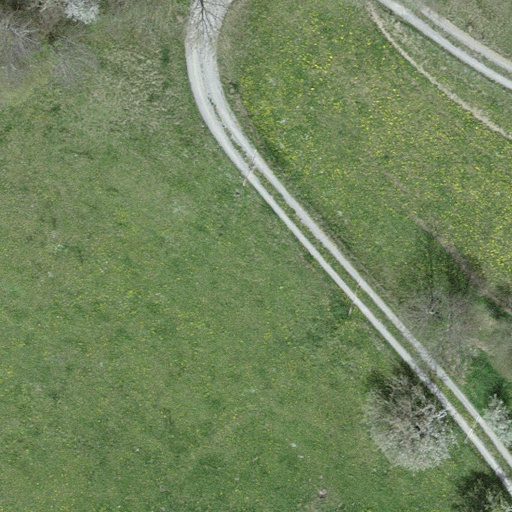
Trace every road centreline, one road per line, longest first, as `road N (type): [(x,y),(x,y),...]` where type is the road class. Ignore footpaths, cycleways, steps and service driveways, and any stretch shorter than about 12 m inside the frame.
road 1 (unclassified): [(209,0),(198,36),(204,75),(237,151),(511,478)]
road 2 (unclassified): [(511,73),(397,0)]
